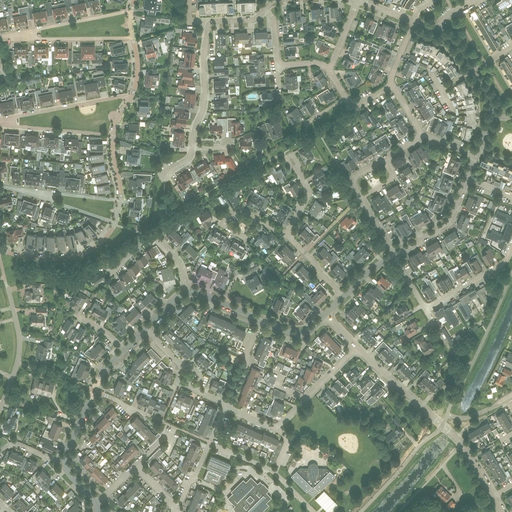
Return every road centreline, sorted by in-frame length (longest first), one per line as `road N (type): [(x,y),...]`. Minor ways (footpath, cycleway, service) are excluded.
road 1 (residential): [(113,136),(2,119),(129,99)]
road 2 (residential): [(492,496),(458,440),(356,346)]
road 3 (unclassified): [(192,147),(208,24),(251,20),(264,10)]
road 4 (residential): [(0,407),(18,352),(4,278)]
road 5 (residential): [(114,223),(98,244),(70,257),(0,251)]
road 6 (residential): [(185,292),(175,256),(150,235),(110,268)]
